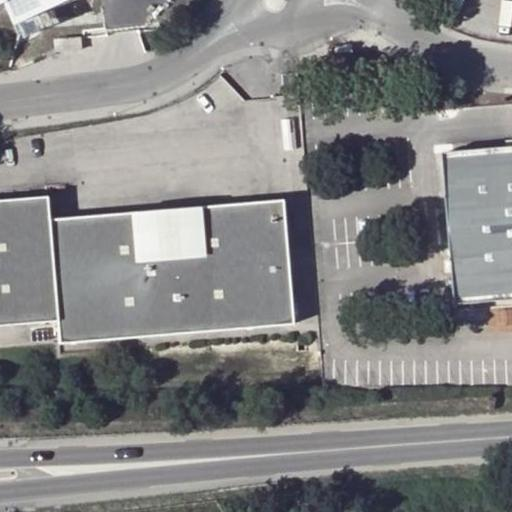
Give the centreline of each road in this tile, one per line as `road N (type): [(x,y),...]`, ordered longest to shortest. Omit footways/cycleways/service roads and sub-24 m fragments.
road 1 (secondary): [(0,501),(353,446)]
road 2 (secondary): [(353,446),(0,451)]
road 3 (unclassified): [(0,109),(174,67),(248,18)]
road 4 (unclassified): [(301,0),(361,5),(432,48),(511,63)]
road 5 (secondary): [(353,446),(511,435)]
